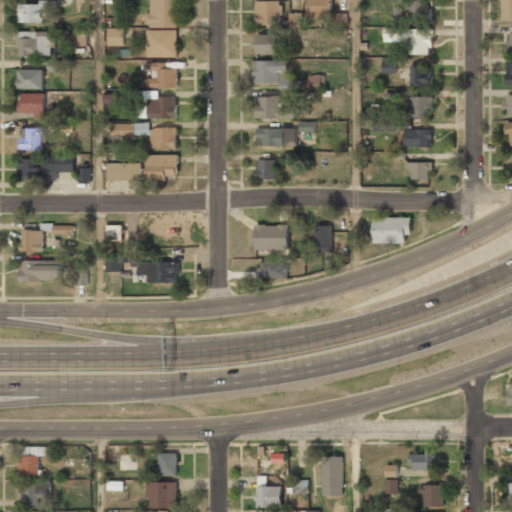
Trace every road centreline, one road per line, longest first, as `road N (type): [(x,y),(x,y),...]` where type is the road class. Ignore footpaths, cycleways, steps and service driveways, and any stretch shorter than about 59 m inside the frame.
road 1 (secondary): [(511,214),(430,256),(315,292),(178,311),(0,311)]
road 2 (motorway): [(511,269),(408,313),(323,337),(118,357),(0,357)]
road 3 (motorway): [(0,386),(275,374),(425,338),(511,303)]
road 4 (secondary): [(0,428),(220,425),(296,414),(364,401),(511,352)]
road 5 (residential): [(474,199),(0,203)]
road 6 (residential): [(217,0),(219,308)]
road 7 (motorway): [(259,348),(0,322)]
road 8 (residential): [(511,427),(318,429),(296,414)]
road 9 (motorway): [(0,405),(206,383)]
road 10 (residential): [(474,0),(474,199)]
road 11 (residential): [(475,368),(475,511)]
